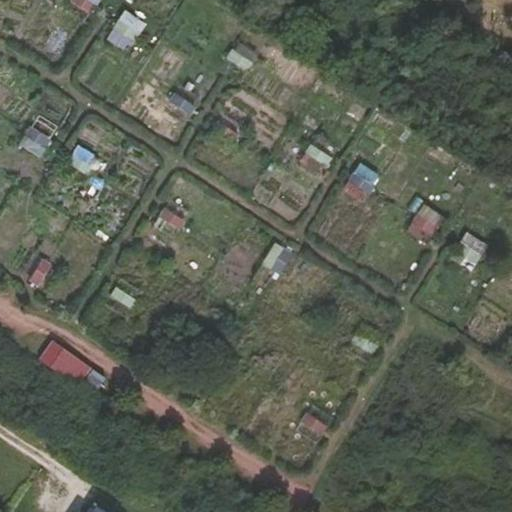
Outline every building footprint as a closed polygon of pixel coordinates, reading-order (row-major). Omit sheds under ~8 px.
[(353,0),(322,0),(346,13),(353,0)] [(107,25),(112,17),(92,4),(87,13),(107,25)] [(201,40),(196,49),(216,62),(221,53),(201,40)] [(152,73),(147,81),(167,93),(172,86),(152,73)] [(192,99),(187,106),(206,119),(212,111),(192,99)] [(17,124),(11,132),(31,145),(36,137),(17,124)] [(288,130),(282,138),(302,151),(307,143),(288,130)] [(57,150),(51,158),(71,170),(76,162),(57,150)] [(327,156),(322,164),(342,177),(347,169),(327,156)] [(397,201),(391,209),(411,222),(417,214),(397,201)] [(147,202),(142,211),(162,223),(167,215),(147,202)] [(437,227),(431,235),(451,247),(456,239),(437,227)] [(274,242),(261,262),(269,267),(282,247),(274,242)] [(29,253),(17,273),(25,278),(38,258),(29,253)] [(99,278),(93,286),(113,299),(118,290),(99,278)] [(351,334),(346,342),(365,354),(371,346),(351,334)] [(55,343),(45,358),(92,390),(98,381),(89,375),(94,370),(55,343)] [(197,361),(185,380),(193,386),(206,366),(197,361)] [(302,409),(297,417),(316,430),(322,422),(302,409)]
